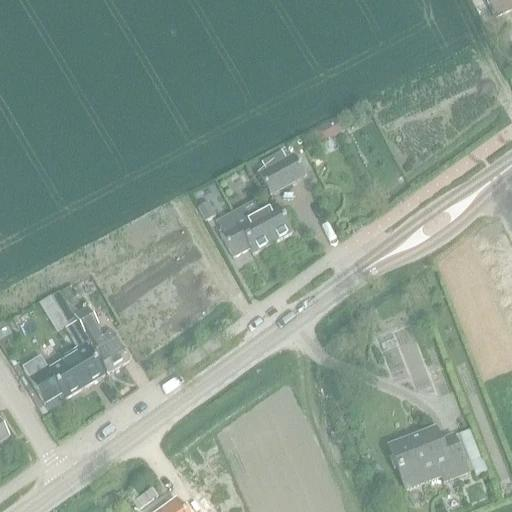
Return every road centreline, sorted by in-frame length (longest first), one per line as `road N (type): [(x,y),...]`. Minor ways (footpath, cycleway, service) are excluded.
road 1 (secondary): [(68,482),(511,165)]
road 2 (unclassified): [(68,482),(0,372)]
